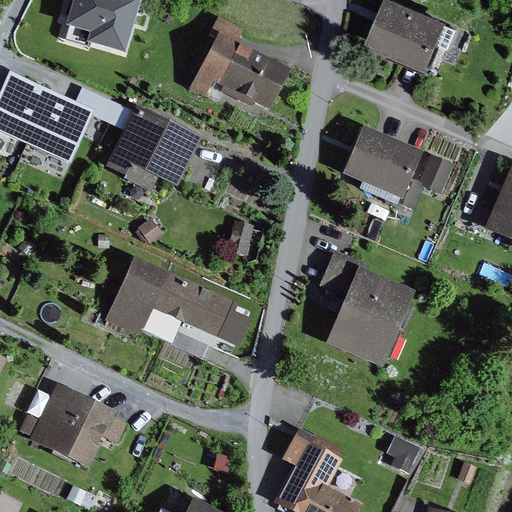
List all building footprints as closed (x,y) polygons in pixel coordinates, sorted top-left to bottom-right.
[(72,0),(64,26),(90,34),(86,44),(124,55),(140,0),(72,0)] [(399,0),(385,0),(366,45),(428,71),(439,45),(449,49),(458,29),(447,25),(449,21),(399,0)] [(253,104),(269,112),(290,70),(237,44),(244,30),(217,17),(208,37),(214,40),(189,91),(204,98),(212,83),(223,88),(220,93),(251,108),(253,104)] [(0,135),(69,167),(92,117),(94,113),(75,104),(8,73),(0,91),(0,135)] [(133,112),(81,89),(75,104),(94,113),(92,117),(124,131),(133,112)] [(124,131),(106,168),(125,176),(123,180),(151,194),(158,180),(178,189),(202,138),(135,107),(133,112),(124,131)] [(420,153),(361,128),(341,176),(360,184),(400,201),(408,180),(420,153)] [(453,166),(430,156),(418,185),(424,187),(441,195),(453,166)] [(511,163),(483,231),(511,243),(511,163)] [(418,185),(408,180),(400,201),(360,184),(357,191),(412,214),(424,187),(418,185)] [(151,219),(137,228),(149,245),(162,235),(151,219)] [(226,252),(245,257),(253,227),(234,222),(226,252)] [(324,346),(382,370),(414,293),(365,273),(368,266),(333,251),(318,287),(344,298),(324,346)] [(106,321),(141,336),(152,311),(236,348),(252,311),(133,259),(106,321)] [(28,442),(88,469),(102,437),(118,445),(128,424),(113,418),(115,413),(57,386),(40,422),(27,416),(19,433),(30,438),(28,442)] [(294,437),(281,461),(293,467),(273,504),(288,511),(357,511),(360,506),(326,489),(341,461),(294,437)] [(420,449),(394,437),(386,455),(394,458),(390,467),(408,475),(420,449)] [(476,468),(463,464),(457,481),(470,486),(476,468)] [(0,511),(18,511),(22,505),(0,494),(0,511)] [(216,511),(191,499),(184,511),(167,511),(161,508),(158,511),(216,511)]
